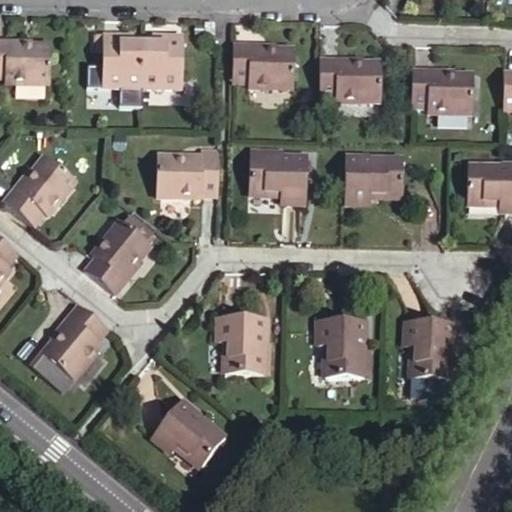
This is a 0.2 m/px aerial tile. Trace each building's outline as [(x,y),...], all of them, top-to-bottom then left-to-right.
[(202,26),(203,29),(202,45),(209,46),(209,35),(213,35),(213,27),(202,26)] [(0,40),(0,79),(2,79),(2,85),(47,87),(48,47),(30,47),(3,47),(3,41),(0,40)] [(100,95),(139,96),(141,51),(129,51),(130,42),(102,41),(100,95)] [(139,96),(180,97),(181,97),(183,43),(152,42),(151,52),(141,51),(139,96)] [(230,50),(229,88),(249,88),(248,95),(293,96),(293,57),(274,57),(248,57),(248,50),(230,50)] [(333,68),(314,68),(314,106),(332,106),(332,113),(375,113),(375,75),(358,75),(333,75),(333,68)] [(426,77),(407,76),(407,115),(426,115),(425,122),(471,124),(472,83),(453,84),(425,83),(426,77)] [(511,79),(501,79),(500,118),(511,118),(511,79)] [(212,195),(213,147),(195,147),(195,150),(195,159),(150,157),(149,197),(194,198),(194,195),(212,195)] [(195,159),(195,150),(151,149),(150,157),(195,159)] [(11,189),(0,202),(29,227),(41,213),(45,217),(75,181),(46,157),(34,171),(16,193),(11,189)] [(277,160),(277,164),(277,168),(301,169),(301,161),(277,160)] [(366,163),(340,162),(340,170),(365,170),(365,167),(366,163)] [(245,163),(243,201),(276,202),(275,209),(300,210),(301,169),(277,168),(277,164),(245,163)] [(30,167),(11,189),(16,193),(34,171),(30,167)] [(399,168),(365,167),(365,170),(340,170),(339,211),(365,212),(365,204),(397,205),(399,168)] [(468,172),(468,211),(498,211),(498,219),(511,219),(511,176),(500,176),(500,174),(468,172)] [(153,234),(130,215),(127,219),(150,238),(153,234)] [(127,219),(120,227),(143,247),(150,238),(127,219)] [(120,227),(116,224),(86,260),(91,264),(80,277),(111,302),(121,290),(115,285),(133,264),(146,249),(143,247),(120,227)] [(0,283),(5,278),(0,274),(13,259),(0,248),(0,283)] [(139,269),(133,264),(115,285),(121,290),(139,269)] [(46,347),(33,362),(64,387),(93,350),(88,346),(101,333),(70,309),(59,322),(64,326),(46,347)] [(259,378),(259,344),(256,344),(255,319),(213,318),(212,344),(220,344),(220,378),(259,378)] [(359,379),(360,347),(357,348),(357,322),(313,321),(312,349),(321,349),(320,379),(359,379)] [(41,343),(46,347),(64,326),(59,322),(41,343)] [(448,385),(448,352),(445,352),(445,326),(403,325),(403,353),(410,352),(409,384),(448,385)] [(53,399),(64,387),(33,362),(23,375),(53,399)] [(175,401),(170,407),(191,424),(193,420),(195,417),(175,401)] [(170,407),(144,440),(164,456),(169,450),(193,471),(218,440),(193,420),(191,424),(170,407)]
